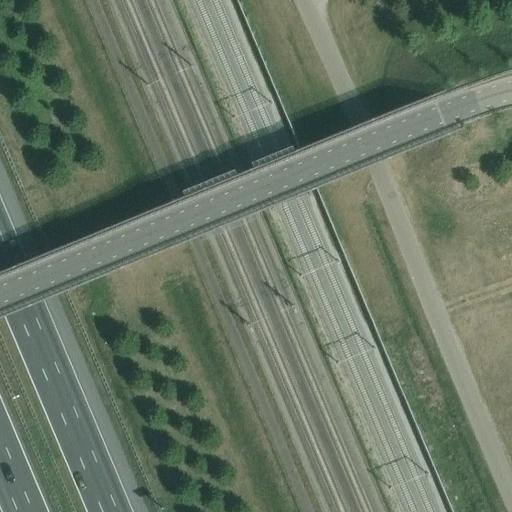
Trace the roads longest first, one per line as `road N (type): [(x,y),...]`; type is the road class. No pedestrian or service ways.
road 1 (unclassified): [(511,496),(305,0)]
road 2 (unclassified): [(0,296),(428,118)]
road 3 (motorway): [(112,511),(0,246)]
